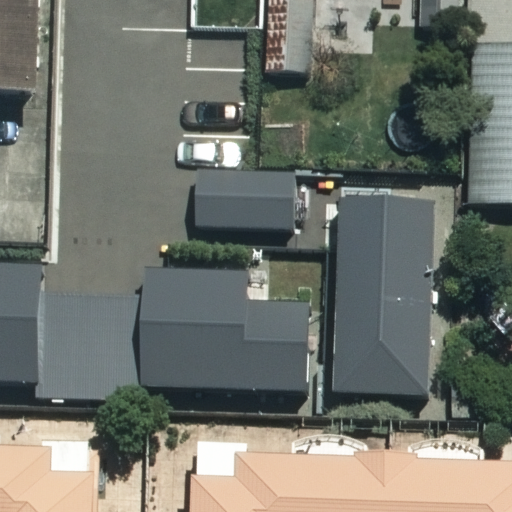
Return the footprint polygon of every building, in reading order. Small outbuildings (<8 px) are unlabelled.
[(0,0),(0,105),(33,106),(35,0),(0,0)] [(113,0),(113,12),(166,13),(166,0),(113,0)] [(460,1),(432,0),(418,0),(416,43),(457,45),(460,1)] [(511,0),(472,0),(472,212),(511,212),(511,0)] [(304,17),(269,16),(267,80),(302,81),(304,17)] [(165,179),(47,179),(47,249),(89,249),(89,267),(164,267),(165,179)] [(449,188),(186,182),(184,252),(448,258),(449,188)] [(167,263),(167,271),(86,271),(86,260),(0,257),(0,404),(444,417),(448,273),(167,263)] [(511,511),(511,444),(478,444),(477,472),(195,465),(193,511),(511,511)] [(88,459),(0,456),(0,511),(134,511),(135,492),(88,490),(88,459)]
